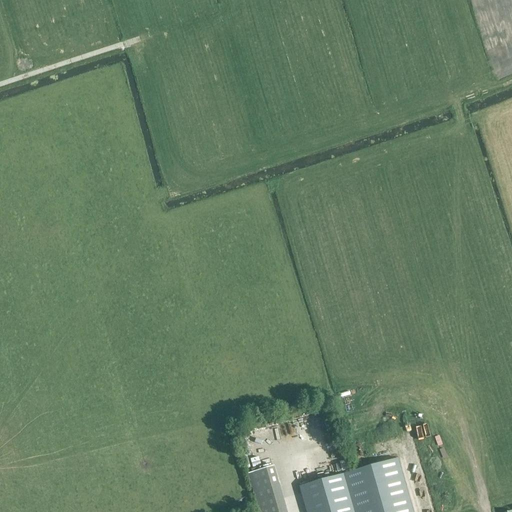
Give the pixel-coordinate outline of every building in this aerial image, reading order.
[(360,405),(348,408),(350,413),(361,411),(360,405)] [(301,451),(306,468),(315,466),(311,448),(301,451)] [(269,450),(259,452),(260,458),(270,456),(269,450)] [(409,511),(395,460),(300,487),(306,511),(409,511)] [(287,511),(281,492),(274,466),(248,474),(256,499),(259,511),(287,511)]
